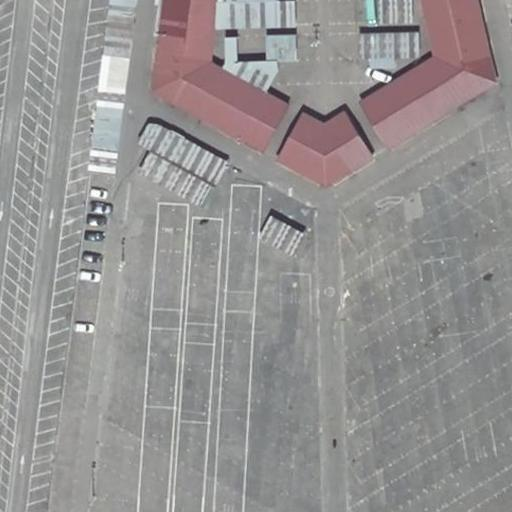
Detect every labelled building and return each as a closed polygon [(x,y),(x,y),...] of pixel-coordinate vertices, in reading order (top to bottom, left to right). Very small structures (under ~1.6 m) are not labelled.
[(122,171),(137,0),(109,0),(94,168),(122,171)] [(219,0),(166,0),(155,93),(265,153),(290,108),(212,64),(219,0)] [(424,0),(438,58),(362,104),(389,149),(498,84),(477,0),(424,0)] [(414,21),(414,0),(385,0),(385,20),(414,21)] [(422,60),(421,29),(368,31),(369,63),(422,60)] [(389,149),(362,104),(347,113),(374,158),(389,149)] [(304,116),(290,108),(265,153),(279,161),(304,116)] [(326,186),(374,158),(347,113),(324,127),(304,116),(279,161),(326,186)] [(138,143),(150,150),(139,171),(203,206),(229,160),(152,118),(138,143)] [(273,213),(260,238),(295,255),(308,231),(273,213)]
